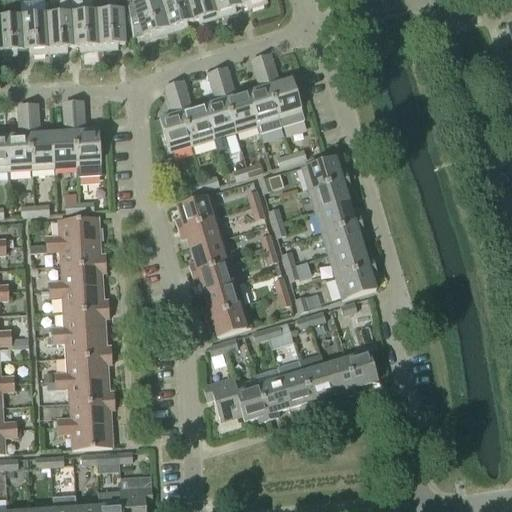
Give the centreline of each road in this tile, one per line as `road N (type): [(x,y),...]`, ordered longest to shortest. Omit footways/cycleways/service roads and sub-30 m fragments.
road 1 (residential): [(419,511),(384,307),(394,291),(314,30)]
road 2 (residential): [(194,511),(187,333),(148,195),(133,90)]
road 3 (residential): [(511,239),(430,0)]
road 4 (residential): [(133,90),(314,30)]
road 5 (residential): [(0,97),(133,90)]
